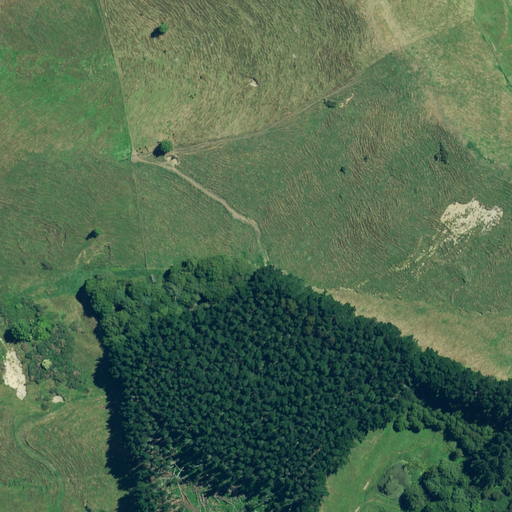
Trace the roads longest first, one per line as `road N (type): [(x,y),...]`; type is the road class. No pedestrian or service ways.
road 1 (track): [(53,511),(62,485),(57,469),(28,448),(21,429),(63,403),(115,386)]
road 2 (track): [(136,157),(170,166),(226,202),(253,226),(262,248)]
